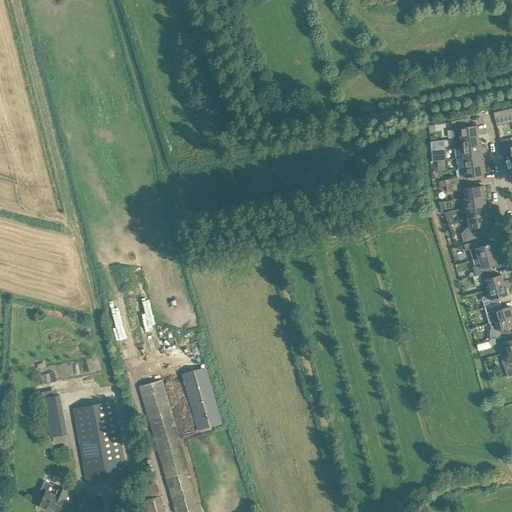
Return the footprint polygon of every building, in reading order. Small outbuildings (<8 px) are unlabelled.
[(500,110),(502,116),(511,113),(511,107),(500,110)] [(478,134),(476,123),(469,124),(468,117),(451,121),(452,129),(453,129),(454,138),(478,134)] [(478,134),(454,138),(455,148),(481,144),(481,139),(478,139),(478,134)] [(511,137),(500,140),(503,156),(511,154),(511,159),(511,137)] [(430,142),(431,151),(437,150),(445,149),(444,140),(430,142)] [(456,148),(455,148),(456,158),(480,154),(480,151),(482,150),(481,144),(455,148),(456,148)] [(457,167),(484,164),(483,159),(481,159),(480,154),(456,158),(457,167)] [(438,161),(437,161),(438,163),(439,171),(447,170),(446,159),(440,159),(440,160),(438,161)] [(466,177),(483,175),(483,170),(485,170),(484,164),(457,167),(459,178),(466,177)] [(465,198),(482,195),(482,191),(484,191),(483,185),(463,188),(465,198)] [(466,207),(486,205),(485,200),(483,200),(482,195),(465,198),(466,207)] [(467,217),(485,215),(485,211),(487,211),(486,205),(466,207),(466,208),(462,208),(462,213),(467,212),(467,217)] [(449,211),(444,212),(447,221),(452,220),(450,216),(449,212),(449,211)] [(463,242),(480,237),(478,231),(481,231),(480,229),(487,228),(485,215),(467,217),(469,227),(467,227),(461,233),(463,242)] [(478,258),(478,257),(499,252),(498,248),(494,249),(492,243),(485,245),(483,239),(470,242),(468,243),(464,244),(466,250),(469,249),(472,259),(478,258)] [(478,257),(478,258),(480,263),(474,265),(473,267),(474,272),(470,273),(468,274),(469,277),(475,275),(475,276),(479,274),(492,270),(490,265),(498,263),(496,257),(500,256),(499,252),(478,257)] [(479,274),(481,280),(482,285),(484,290),(487,289),(508,283),(507,280),(503,281),(501,274),(494,276),(492,270),(479,274)] [(484,307),(501,302),(500,297),(507,295),(505,288),(509,287),(508,283),(487,289),(489,295),(481,297),(483,302),(484,307)] [(489,323),(511,316),(511,311),(510,306),(503,308),(501,302),(484,307),(489,323)] [(497,337),(510,334),(509,328),(511,327),(511,316),(489,323),(491,328),(490,329),(490,339),(495,338),(497,337)] [(511,339),(510,334),(497,337),(500,348),(504,347),(506,352),(511,350),(511,339)] [(505,370),(507,377),(511,375),(511,350),(506,352),(501,354),(505,370)] [(182,373),(198,430),(221,423),(205,367),(182,373)] [(200,511),(161,379),(139,386),(175,511),(200,511)] [(60,401),(59,395),(43,397),(44,404),(60,401)] [(86,481),(126,474),(113,401),(73,408),(86,481)] [(66,434),(65,426),(49,429),(50,436),(66,434)] [(44,481),(39,494),(44,496),(40,506),(54,511),(58,511),(60,509),(66,511),(70,501),(75,503),(73,508),(81,511),(84,511),(89,499),(78,495),(73,494),(74,493),(58,487),(44,481)] [(147,500),(142,501),(144,511),(164,511),(160,496),(157,497),(147,500)]
